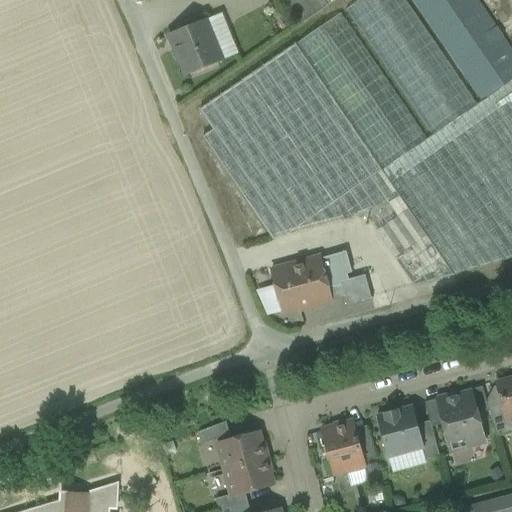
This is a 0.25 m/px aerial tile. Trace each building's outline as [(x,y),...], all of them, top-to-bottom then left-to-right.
[(322,0),(290,0),(288,2),(302,24),(327,7),(327,6),(322,0)] [(480,107),(406,0),(359,0),(347,9),(436,137),(480,107)] [(511,81),(511,45),(480,0),(412,0),(484,103),(511,81)] [(430,141),(341,13),(295,45),(384,173),(430,141)] [(205,21),(169,36),(186,76),(222,62),(205,21)] [(384,173),(295,45),(199,111),(213,131),(203,138),(273,241),(365,216),(414,287),(454,275),(384,173)] [(511,81),(484,103),(480,107),(436,137),(430,141),(384,173),(454,275),(511,259),(511,81)] [(346,253),(320,260),(328,288),(341,285),(340,283),(348,280),(347,275),(352,273),(346,253)] [(320,258),(271,271),(283,312),(308,306),(309,309),(332,303),(332,302),(344,298),(341,285),(328,288),(320,260),(320,258)] [(348,280),(340,283),(341,285),(344,298),(347,308),(372,302),(365,276),(348,280)] [(511,379),(496,384),(500,399),(505,418),(510,417),(511,416),(511,379)] [(482,387),(470,391),(470,393),(471,393),(477,415),(489,412),(487,403),(482,387)] [(470,393),(448,399),(447,397),(436,400),(443,424),(450,452),(485,442),(477,415),(471,393),(470,393)] [(500,399),(487,403),(489,412),(496,437),(511,432),(511,424),(510,417),(505,418),(500,399)] [(443,424),(436,400),(425,403),(430,422),(431,427),(443,424)] [(412,407),(377,416),(388,459),(422,449),(423,449),(417,425),(412,407)] [(430,422),(417,425),(423,449),(422,449),(425,460),(439,457),(431,427),(430,422)] [(226,423),(198,433),(201,445),(230,437),(226,423)] [(353,423),(322,431),(326,447),(324,448),(328,461),(329,461),(332,472),(345,468),(347,473),(365,468),(364,463),(355,430),(353,423)] [(376,459),(367,427),(355,430),(364,463),(376,459)] [(258,434),(217,445),(224,471),(267,459),(265,453),(263,453),(258,434)] [(267,459),(224,471),(231,496),(231,497),(245,493),(272,486),(266,466),(269,465),(267,459)] [(106,511),(107,507),(114,508),(115,499),(116,487),(85,496),(68,495),(67,505),(59,504),(30,511),(106,511)] [(231,497),(231,496),(216,500),(219,511),(224,511),(248,506),(245,493),(231,497)] [(511,511),(511,495),(465,508),(465,511),(511,511)]
